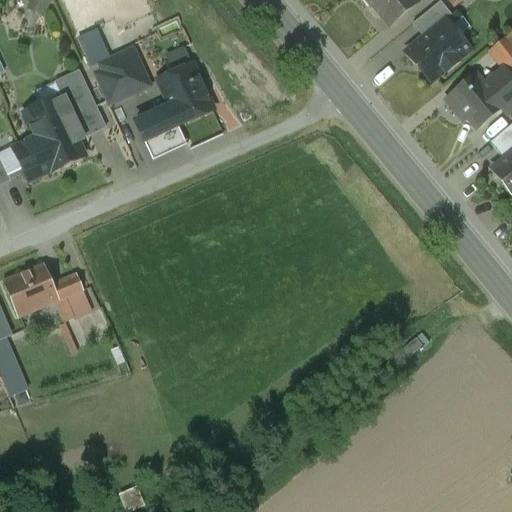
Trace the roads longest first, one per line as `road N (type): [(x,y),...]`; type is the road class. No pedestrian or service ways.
road 1 (unclassified): [(344,97),(0,249)]
road 2 (tertiary): [(344,97),(511,301)]
road 3 (tertiary): [(261,0),(344,97)]
